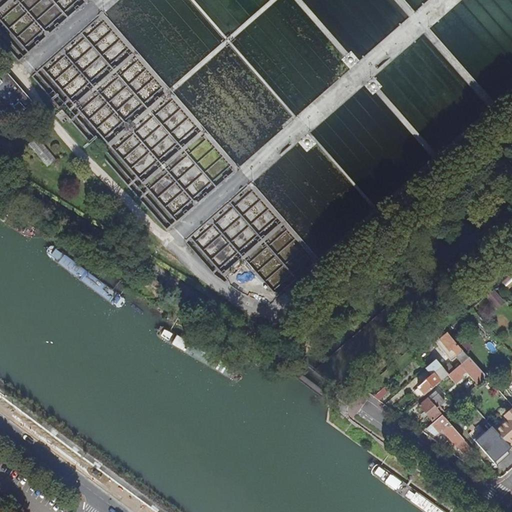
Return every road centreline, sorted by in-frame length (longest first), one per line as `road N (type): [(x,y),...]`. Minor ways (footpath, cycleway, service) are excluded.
road 1 (residential): [(0,172),(173,282),(277,360)]
road 2 (residential): [(363,406),(495,496)]
road 3 (tertiary): [(0,426),(97,497)]
